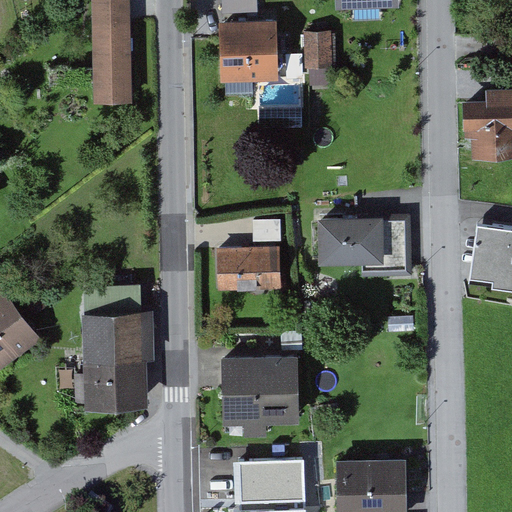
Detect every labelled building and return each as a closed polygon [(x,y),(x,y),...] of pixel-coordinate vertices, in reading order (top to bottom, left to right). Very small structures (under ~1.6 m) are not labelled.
[(139,0),(99,0),(102,101),(141,100),(139,0)] [(226,0),(227,20),(263,19),(262,0),(226,0)] [(359,2),(359,17),(386,16),(386,1),(359,2)] [(263,19),(227,20),(229,80),(288,79),(286,19),(263,19)] [(341,82),(339,30),(315,31),(316,62),(320,62),(320,83),(341,82)] [(495,99),(472,100),(473,136),(481,136),(482,158),(511,156),(511,87),(495,88),(495,99)] [(255,241),(281,240),(280,216),(254,217),(255,241)] [(511,221),(497,220),(491,263),(511,265),(511,221)] [(413,268),(412,222),(335,224),(336,260),(373,259),(373,269),(413,268)] [(289,245),(224,247),(225,288),(290,286),(289,245)] [(51,339),(0,270),(0,373),(1,375),(51,339)] [(153,310),(91,313),(96,411),(157,408),(153,310)] [(309,354),(230,356),(230,367),(232,424),(254,423),(254,436),(277,435),(277,424),(311,423),(309,354)] [(415,450),(345,453),(348,511),(417,511),(417,503),(415,450)] [(311,511),(309,455),(237,458),(239,511),(311,511)]
